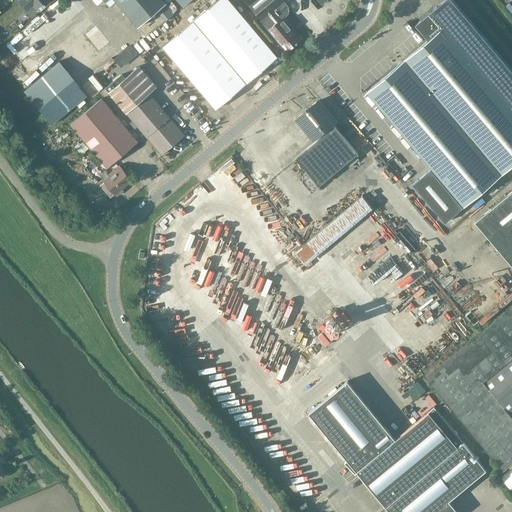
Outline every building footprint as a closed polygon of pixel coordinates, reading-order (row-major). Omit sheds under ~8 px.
[(35,9),(45,0),(18,0),(26,10),(32,5),(35,9)] [(166,21),(174,14),(162,0),(102,0),(105,3),(109,0),(113,0),(137,28),(157,11),(166,21)] [(174,0),(181,8),(191,0),(174,0)] [(246,83),(277,57),(227,0),(218,0),(193,22),(246,83)] [(263,0),(243,0),(263,22),(269,29),(282,45),(283,45),(288,51),(295,45),(296,46),(298,44),(297,43),(302,40),(302,39),(284,17),(282,19),(281,19),(276,14),(275,14),(263,0)] [(263,0),(275,14),(276,14),(281,19),(282,19),(284,17),(287,15),(287,13),(287,11),(286,9),(285,7),(286,5),(284,3),(288,0),(304,0),(306,3),(309,0),(317,0),(322,5),(328,0),(263,0)] [(428,40),(367,91),(432,167),(413,183),(445,222),(464,206),(511,165),(511,69),(453,0),(447,0),(416,26),(428,40)] [(189,7),(192,12),(200,8),(198,3),(189,7)] [(216,109),(246,83),(193,22),(163,48),(216,109)] [(95,26),(85,35),(88,39),(99,30),(95,26)] [(149,41),(155,37),(151,33),(146,37),(149,41)] [(58,62),(24,91),(52,125),(86,96),(58,62)] [(126,113),(148,94),(158,86),(139,65),(120,81),(117,78),(105,88),(126,113)] [(162,155),(184,136),(148,94),(126,113),(162,155)] [(294,119),(313,141),(338,120),(319,98),(294,119)] [(107,168),(137,142),(101,99),(70,125),(107,168)] [(319,185),(319,184),(358,152),(335,124),(296,157),(307,170),(299,178),(312,193),(320,186),(319,185)] [(96,159),(90,164),(93,168),(99,163),(96,159)] [(122,189),(132,181),(119,166),(109,175),(110,176),(104,182),(100,185),(110,198),(114,194),(116,196),(123,191),(122,189)] [(231,170),(221,175),(225,181),(234,176),(231,170)] [(242,172),(230,186),(236,191),(248,178),(242,172)] [(511,263),(511,190),(476,220),(511,263)] [(305,262),(371,206),(362,196),(296,252),(305,262)] [(393,213),(390,208),(379,213),(382,219),(393,213)] [(379,232),(386,238),(390,233),(383,228),(379,232)] [(410,260),(436,248),(430,236),(404,247),(410,260)] [(478,246),(472,252),(489,271),(495,264),(478,246)] [(447,274),(434,281),(437,286),(450,279),(447,274)] [(511,306),(425,377),(502,471),(511,462),(511,306)] [(331,320),(340,330),(349,322),(339,312),(331,320)] [(202,354),(183,356),(184,363),(203,361),(202,354)] [(409,374),(401,381),(406,387),(414,380),(409,374)] [(485,468),(462,441),(433,406),(393,437),(345,380),(307,413),(346,459),(343,461),(354,472),(356,471),(390,511),(458,511),(459,511),(448,500),(485,468)] [(433,404),(430,398),(427,400),(423,393),(413,399),(420,411),(433,404)] [(315,481),(311,485),(323,499),(327,495),(315,481)]
